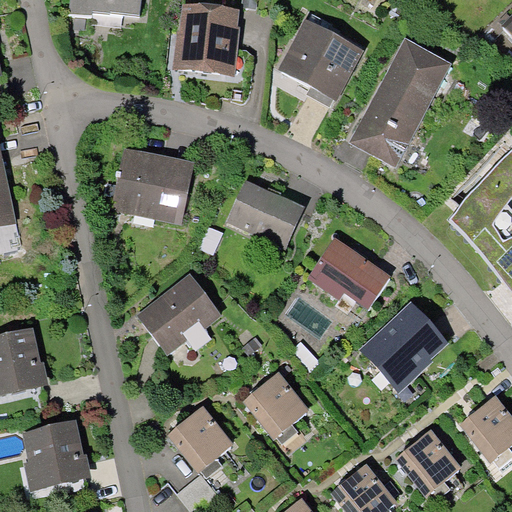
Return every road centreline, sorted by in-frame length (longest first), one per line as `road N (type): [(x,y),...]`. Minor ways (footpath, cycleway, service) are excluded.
road 1 (residential): [(511,350),(451,274),(327,172),(211,120),(61,99)]
road 2 (residential): [(61,99),(137,511)]
